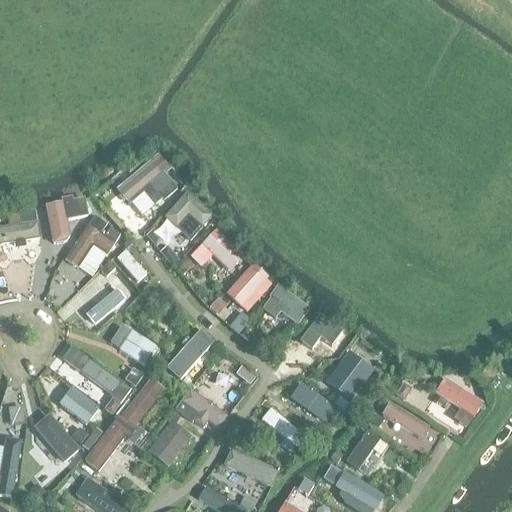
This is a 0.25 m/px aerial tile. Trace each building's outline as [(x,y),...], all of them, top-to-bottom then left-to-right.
[(117,189),(144,216),(176,184),(165,173),(171,167),(155,151),(117,189)] [(88,215),(85,195),(42,203),(48,243),(70,239),(67,219),(88,215)] [(165,216),(190,240),(208,221),(183,197),(165,216)] [(8,215),(9,224),(0,225),(0,243),(40,236),(34,210),(8,215)] [(100,233),(107,222),(94,214),(66,260),(93,276),(114,241),(100,233)] [(223,227),(189,252),(199,266),(213,256),(224,273),(245,258),(223,227)] [(129,248),(118,254),(134,282),(145,276),(129,248)] [(246,312),(273,282),(252,263),(225,294),(246,312)] [(275,319),(279,313),(298,325),(310,306),(277,284),(260,309),(275,319)] [(95,324),(127,298),(118,287),(85,312),(95,324)] [(229,326),(238,333),(249,319),(240,312),(229,326)] [(323,313),(300,338),(311,348),(322,337),(329,344),(341,331),(323,313)] [(132,329),(120,348),(146,365),(158,346),(132,329)] [(166,365),(180,379),(215,343),(201,329),(166,365)] [(69,343),(53,366),(108,404),(113,396),(121,401),(131,386),(69,343)] [(357,403),(378,369),(346,350),(326,384),(357,403)] [(237,377),(252,384),(256,374),(242,367),(237,377)] [(151,377),(120,414),(134,425),(165,388),(151,377)] [(460,409),(455,417),(468,425),(483,401),(446,377),(435,394),(460,409)] [(303,380),(290,396),(322,423),(335,408),(303,380)] [(59,401),(86,425),(100,409),(73,385),(59,401)] [(220,428),(228,410),(186,390),(178,408),(220,428)] [(420,445),(431,422),(389,403),(378,426),(420,445)] [(290,443),(300,431),(270,406),(261,418),(290,443)] [(64,462),(80,448),(49,413),(33,427),(64,462)] [(172,418),(146,450),(167,467),(193,435),(172,418)] [(116,421),(84,459),(97,470),(130,433),(116,421)] [(141,447),(150,435),(138,427),(129,439),(141,447)] [(367,430),(346,461),(368,476),(389,445),(367,430)] [(296,452),(310,440),(303,432),(288,443),(296,452)] [(0,445),(0,491),(13,494),(23,439),(6,436),(4,446),(0,445)] [(264,502),(278,473),(225,447),(211,476),(264,502)] [(318,483),(363,511),(372,511),(383,496),(331,463),(318,483)] [(100,511),(128,511),(133,504),(85,478),(74,497),(100,511)] [(302,501),(313,484),(304,479),(293,495),(302,501)] [(202,487),(196,501),(219,511),(248,511),(250,510),(202,487)] [(279,511),(305,511),(286,501),(279,511)]
